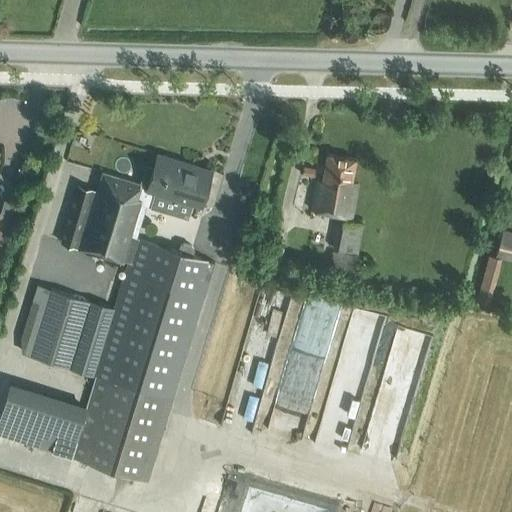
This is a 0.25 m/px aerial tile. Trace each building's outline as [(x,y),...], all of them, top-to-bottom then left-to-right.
[(352,181),(356,158),(327,153),(322,180),(316,179),(311,209),(346,216),(345,220),(338,218),(333,247),(357,251),(363,223),(350,220),(350,216),(351,217),(358,182),(352,181)] [(201,205),(211,170),(157,154),(148,185),(102,172),(97,191),(94,190),(90,203),(74,198),(62,242),(128,262),(114,307),(51,288),(30,355),(113,380),(88,461),(147,479),(214,261),(131,236),(142,203),(154,207),(159,192),(201,205)] [(304,165),(302,174),(314,176),(315,167),(304,165)] [(0,244),(12,201),(3,198),(0,210),(0,244)] [(511,259),(511,231),(503,229),(496,256),(511,259)] [(357,254),(332,250),(329,267),(353,272),(357,254)] [(489,304),(501,258),(488,255),(476,300),(489,304)] [(282,353),(295,290),(265,284),(252,346),(282,353)] [(402,461),(434,332),(404,324),(397,349),(422,355),(418,371),(402,367),(398,383),(385,380),(367,452),(402,461)] [(0,434),(71,456),(86,408),(8,384),(0,411),(0,434)] [(311,499),(310,511),(341,511),(342,500),(311,499)] [(240,511),(235,511),(237,502),(227,500),(224,511),(240,511)]
